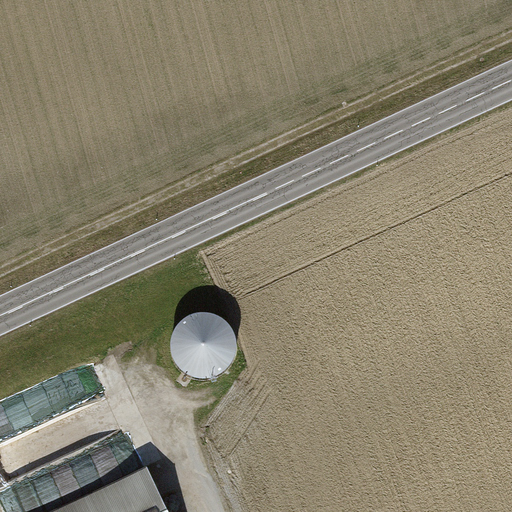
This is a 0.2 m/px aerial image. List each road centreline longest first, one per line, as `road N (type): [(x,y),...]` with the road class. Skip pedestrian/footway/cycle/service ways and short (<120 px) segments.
road 1 (track): [(511,36),(0,272)]
road 2 (secondary): [(511,80),(0,316)]
road 3 (track): [(213,511),(147,365)]
